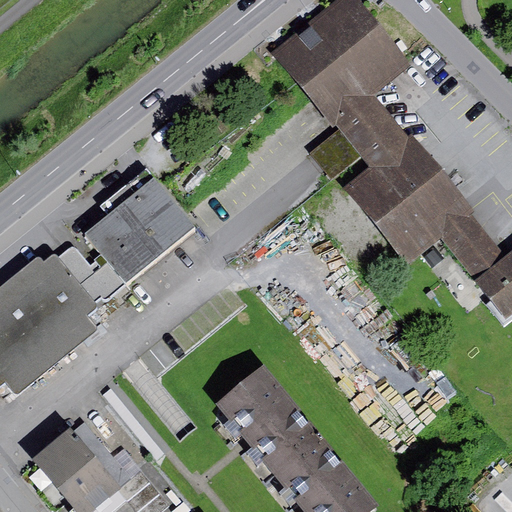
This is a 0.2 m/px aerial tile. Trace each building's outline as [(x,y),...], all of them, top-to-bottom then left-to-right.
[(362,156),(371,168),(409,139),(373,96),(412,64),(359,0),(335,0),(270,53),(333,129),(337,125),(341,129),(362,156)] [(362,156),(341,129),(310,154),(331,180),(362,156)] [(371,168),(344,189),(406,265),(441,238),(471,214),(473,213),(413,136),(409,139),(371,168)] [(101,255),(103,256),(127,286),(199,228),(150,168),(103,207),(110,215),(85,235),(101,255)] [(506,258),(471,214),(441,238),(477,282),(506,258)] [(0,384),(0,385),(6,382),(17,394),(21,394),(98,331),(98,327),(88,315),(96,308),(96,305),(94,301),(101,296),(105,301),(108,300),(127,286),(103,256),(101,255),(95,259),(97,262),(91,267),(78,250),(75,248),(71,248),(58,258),(57,255),(54,256),(44,262),(42,258),(38,258),(0,288),(0,384)] [(511,252),(506,258),(477,282),(507,318),(511,313),(511,252)] [(227,288),(141,358),(156,377),(243,307),(227,288)] [(265,366),(217,405),(248,443),(277,478),(324,439),(265,366)] [(112,391),(105,397),(157,461),(164,455),(112,391)] [(71,427),(33,460),(77,511),(115,511),(127,502),(150,483),(125,449),(114,458),(86,424),(74,431),(71,427)] [(324,439),(277,478),(303,510),(304,511),(372,511),(380,506),(324,439)] [(162,511),(169,507),(150,483),(127,502),(135,511),(162,511)]
